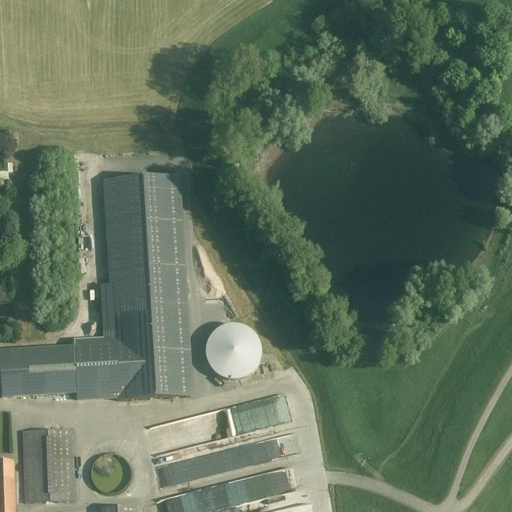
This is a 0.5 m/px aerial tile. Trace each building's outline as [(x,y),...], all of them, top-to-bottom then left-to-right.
[(178,179),(105,183),(111,288),(101,288),(104,342),(74,343),(73,343),(74,350),(0,354),(0,361),(0,367),(4,367),(5,387),(2,387),(2,399),(77,395),(77,402),(118,399),(118,403),(191,399),(178,179)] [(259,365),(261,354),(259,344),(253,335),(244,329),(233,327),(222,329),(213,335),(207,344),(205,355),(208,366),(214,375),(223,380),(234,382),(244,380),(253,374),(259,365)] [(285,396),(147,431),(154,459),(292,424),(285,396)] [(73,432),(22,434),(24,483),(25,505),(75,503),(73,432)] [(295,435),(156,469),(161,490),(300,455),(295,435)] [(129,483),(130,476),(129,468),(124,462),(118,458),(110,456),(103,458),(96,462),(92,469),(91,476),(92,484),(97,490),(103,494),(111,496),(118,494),(125,490),(129,483)] [(13,463),(0,463),(0,511),(15,511),(15,505),(14,483),(13,463)] [(292,469),(156,503),(157,511),(220,511),(298,492),(292,469)] [(24,483),(14,483),(15,505),(25,505),(24,483)]
